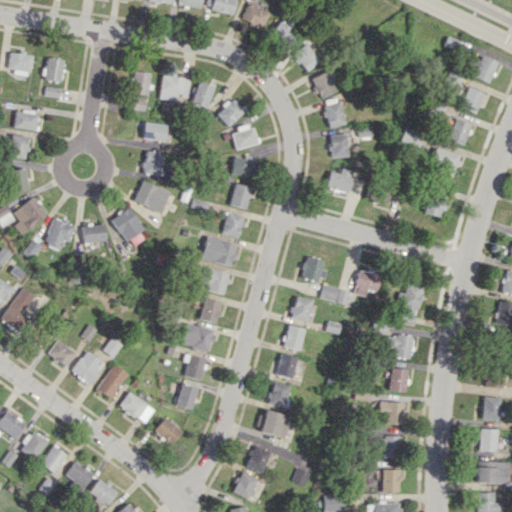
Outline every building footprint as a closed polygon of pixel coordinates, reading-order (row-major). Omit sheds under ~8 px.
[(233,0),(206,0),(205,7),(231,13),(233,0)] [(240,19),(259,28),(266,12),(247,3),(240,19)] [(281,41),(292,23),(281,15),(269,33),(281,41)] [(290,53),(304,71),(317,61),(303,43),(290,53)] [(6,71),(28,73),(30,54),(8,52),(6,71)] [(494,61),(477,55),(470,76),(487,82),(494,61)] [(59,81),(63,59),(46,57),(43,79),(59,81)] [(309,77),(318,97),(333,90),(329,81),(334,79),(329,68),(309,77)] [(145,95),(149,73),(132,70),(128,92),(145,95)] [(175,100),(176,93),(185,94),(187,77),(160,75),(158,98),(175,100)] [(190,101),(205,107),(212,87),(197,81),(190,101)] [(43,95),(55,96),(56,88),(44,87),(43,95)] [(482,91),(464,87),(458,108),(476,112),(482,91)] [(243,110),(230,97),(214,112),(226,126),(243,110)] [(143,110),(144,100),(131,98),(130,108),(143,110)] [(327,127),(343,123),(337,101),(321,105),(327,127)] [(11,126),(34,130),(36,113),(14,109),(11,126)] [(462,143),(468,122),(451,117),(445,139),(462,143)] [(162,140),(164,124),(142,121),(139,137),(162,140)] [(236,131),(229,133),(234,149),(254,142),(248,122),(235,126),(236,131)] [(355,126),(356,136),(369,135),(369,126),(355,126)] [(417,145),(421,132),(402,128),(399,140),(417,145)] [(27,135),(9,133),(7,156),(25,157),(27,135)] [(345,155),(344,133),(327,134),(328,156),(345,155)] [(457,155),(434,146),(427,167),(450,175),(457,155)] [(158,174),(161,152),(144,150),(141,172),(158,174)] [(249,176),(251,160),(232,156),(229,172),(249,176)] [(4,171),(9,193),(27,189),(23,167),(4,171)] [(350,171),(339,167),(337,173),(327,170),(323,186),(344,192),(350,171)] [(167,191),(140,179),(131,201),(158,212),(167,191)] [(386,201),(387,182),(376,182),(375,201),(386,201)] [(228,204),(244,208),(249,186),(232,183),(228,204)] [(444,196),(426,192),(421,212),(439,216),(444,196)] [(17,221),(12,225),(19,234),(45,214),(31,196),(11,212),(17,221)] [(207,202),(191,198),(189,206),(205,210),(207,202)] [(0,225),(1,226),(12,219),(3,204),(0,205),(0,225)] [(137,230),(140,229),(129,207),(111,216),(127,247),(142,239),(137,230)] [(238,236),(241,214),(224,211),(220,233),(238,236)] [(42,242),(58,248),(61,239),(66,241),(72,225),(52,217),(42,242)] [(79,226),(82,242),(104,240),(102,223),(79,226)] [(199,257),(229,265),(235,243),(204,236),(199,257)] [(0,264),(9,253),(0,246),(0,264)] [(298,275),(321,280),(324,269),(318,268),(321,259),(303,255),(298,275)] [(198,289),(222,293),(226,271),(202,267),(198,289)] [(362,295),(363,289),(375,290),(377,273),(355,270),(351,293),(362,295)] [(0,302),(10,288),(0,280),(0,302)] [(317,297),(332,301),(336,287),(321,283),(317,297)] [(396,291),(396,322),(416,322),(416,284),(402,284),(402,292),(396,291)] [(0,315),(0,319),(14,329),(23,316),(19,313),(32,295),(20,286),(0,315)] [(310,299),(293,295),(287,317),(304,321),(310,299)] [(219,300),(203,296),(197,318),(214,322),(219,300)] [(511,310),(511,303),(497,300),(493,321),(509,325),(511,310)] [(179,343),(206,351),(213,330),(185,322),(179,343)] [(298,349),(301,327),(284,324),(281,346),(298,349)] [(386,347),(392,348),(391,355),(407,358),(410,336),(388,333),(386,347)] [(119,344),(109,337),(100,350),(110,356),(119,344)] [(64,365),(73,351),(54,339),(45,353),(64,365)] [(70,371),(88,383),(102,362),(84,350),(70,371)] [(203,357),(185,353),(180,375),(198,379),(203,357)] [(290,377),(294,356),(277,353),(273,374),(290,377)] [(108,397),(125,373),(111,363),(94,388),(108,397)] [(402,391),(405,369),(389,367),(386,389),(402,391)] [(499,387),(500,369),(484,368),(483,386),(499,387)] [(284,407),(287,399),(283,398),(287,386),(271,380),(265,400),(284,407)] [(189,409),(195,387),(179,383),(173,404),(189,409)] [(142,423),(152,409),(127,391),(117,404),(142,423)] [(495,420),(498,397),(482,395),(479,418),(495,420)] [(401,402),(378,401),(378,423),(401,424),(401,402)] [(22,423),(4,411),(0,416),(0,428),(12,437),(22,423)] [(286,415),(259,411),(256,431),(282,436),(286,415)] [(152,430),(169,443),(179,430),(162,416),(152,430)] [(494,451),(495,428),(477,428),(476,450),(494,451)] [(45,437),(29,430),(20,451),(35,458),(45,437)] [(398,436),(381,435),(380,457),(397,458),(398,436)] [(259,472),(267,451),(251,444),(243,465),(259,472)] [(38,464),(52,473),(64,454),(50,445),(38,464)] [(505,461),(475,460),(474,482),(504,482),(505,461)] [(91,472),(72,461),(62,478),(81,489),(91,472)] [(302,485),(307,472),(294,467),(289,480),(302,485)] [(380,491),(397,491),(397,469),(381,469),(380,491)] [(229,491),(244,498),(254,478),(239,471),(229,491)] [(115,489),(96,477),(86,494),(105,506),(115,489)] [(492,492),(475,491),(474,511),(499,511),(499,502),(491,502),(492,492)] [(342,511),(341,494),(321,495),(322,511),(342,511)] [(135,511),(128,502),(113,511),(135,511)] [(397,511),(397,503),(365,502),(364,511),(397,511)]
